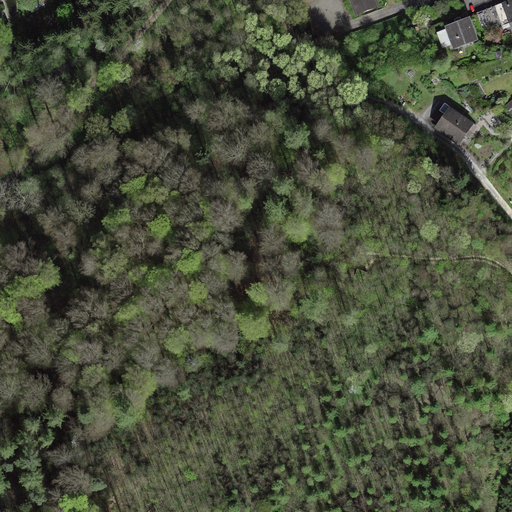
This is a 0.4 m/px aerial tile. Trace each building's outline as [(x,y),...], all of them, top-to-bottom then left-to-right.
[(378,0),(349,0),(357,19),(382,10),(378,0)] [(511,3),(502,7),(511,33),(511,3)] [(468,21),(445,30),(454,53),(477,44),(468,21)] [(328,43),(325,36),(313,40),(315,48),(328,43)] [(471,128),(450,113),(438,131),(459,146),(471,128)] [(463,173),(450,183),(462,196),(474,187),(463,173)] [(367,274),(357,268),(353,277),(362,282),(367,274)]
